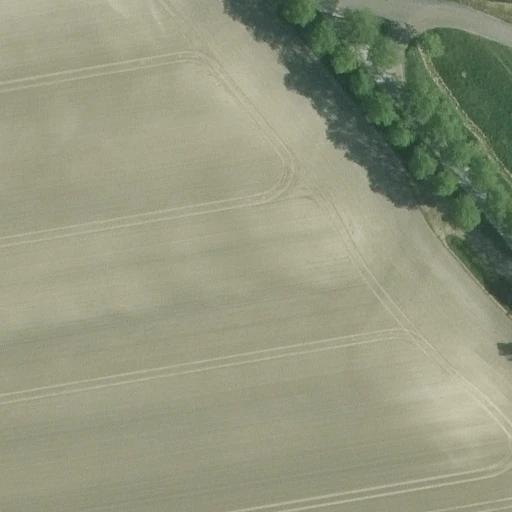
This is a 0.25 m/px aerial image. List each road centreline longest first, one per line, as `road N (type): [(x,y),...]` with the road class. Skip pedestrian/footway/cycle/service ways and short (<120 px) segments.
road 1 (unclassified): [(511,236),(320,0)]
road 2 (unknown): [(391,88),(412,19),(453,14),(511,36)]
